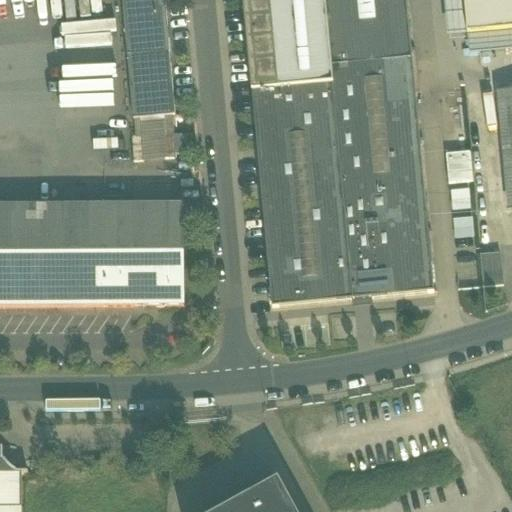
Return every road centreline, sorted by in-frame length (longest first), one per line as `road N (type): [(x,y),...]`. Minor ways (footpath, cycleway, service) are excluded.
road 1 (residential): [(238,385),(202,0)]
road 2 (tertiary): [(238,385),(371,364),(511,325)]
road 3 (tertiary): [(0,392),(238,385)]
